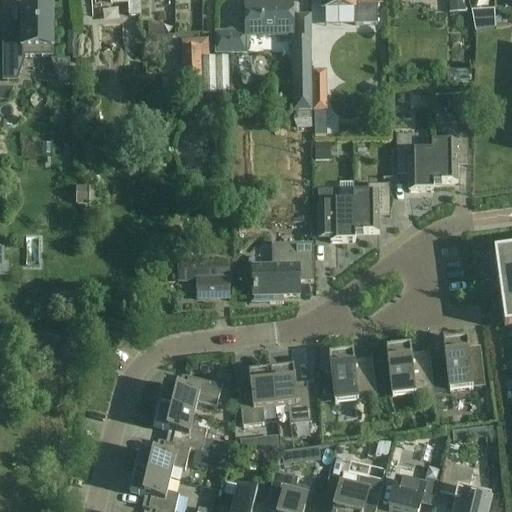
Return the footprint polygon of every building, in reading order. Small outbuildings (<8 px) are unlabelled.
[(140,0),(116,0),(117,4),(128,3),(128,18),(140,17),(140,0)] [(377,4),(380,4),(379,0),(322,0),(323,10),(355,9),(355,27),(377,26),(377,4)] [(464,13),(463,0),(450,0),(450,13),(464,13)] [(312,114),(312,105),(312,93),(312,91),(312,74),(311,18),(297,18),(297,24),(293,25),(293,4),(246,5),(246,33),(215,33),(214,56),(246,56),(246,40),(293,39),(293,54),(298,54),(299,105),(299,114),(312,114)] [(22,31),(2,31),(3,83),(16,82),(23,63),(23,58),(52,58),(52,12),(46,12),(46,8),(28,8),(28,12),(22,12),(22,31)] [(478,30),(492,29),(492,13),(477,13),(478,30)] [(163,27),(147,28),(148,39),(164,38),(163,27)] [(183,82),(201,81),(199,49),(181,50),(183,82)] [(241,79),(240,83),(243,86),(246,88),(250,86),(252,83),(251,79),(248,76),(244,77),(241,79)] [(13,89),(0,89),(0,101),(9,102),(13,89)] [(320,93),(312,93),(312,105),(312,114),(326,113),(326,99),(320,93)] [(299,114),(296,114),(297,130),(313,130),(312,114),(299,114)] [(408,194),(432,194),(431,146),(431,154),(418,154),(417,137),(395,138),(396,178),(408,178),(408,194)] [(446,145),(431,146),(432,194),(433,194),(433,186),(456,185),(456,169),(468,169),(467,137),(445,137),(446,145)] [(330,147),(314,147),(314,163),(330,163),(330,147)] [(367,196),(353,196),(354,244),(355,244),(354,236),(378,236),(378,220),(390,219),(389,187),(367,188),(367,196)] [(89,189),(76,189),(76,205),(89,205),(89,189)] [(330,245),(354,244),(353,196),(353,204),(339,205),(339,192),(317,193),(318,229),(330,229),(330,245)] [(273,269),(252,269),(253,306),(283,306),(283,299),(298,298),(298,283),(311,283),(310,248),(273,249),(273,269)] [(511,254),(493,257),(504,332),(511,330),(511,254)] [(229,300),(227,264),(177,266),(178,282),(196,282),(197,302),(229,300)] [(467,343),(443,345),(448,393),(484,389),(480,355),(468,356),(467,343)] [(410,349),(386,352),(391,400),(414,397),(416,413),(435,411),(429,361),(411,363),(410,349)] [(353,356),(329,358),(334,406),(376,402),(372,367),(354,369),(353,356)] [(293,371),(271,373),(275,410),(287,408),(289,428),(311,426),(307,385),(306,385),(306,391),(295,393),(293,371)] [(262,411),(275,410),(271,373),(248,376),(251,398),(239,399),(239,393),(238,393),(242,429),(264,427),(262,411)] [(163,387),(158,409),(194,417),(197,405),(216,410),(221,388),(182,379),(182,380),(187,381),(185,392),(163,387)] [(431,380),(433,394),(445,393),(443,379),(431,380)] [(158,444),(190,452),(195,453),(197,453),(201,454),(206,433),(191,429),(194,417),(158,409),(153,430),(174,436),(172,447),(158,444)] [(452,444),(467,443),(466,433),(450,434),(452,444)] [(258,440),(240,442),(241,456),(259,454),(258,440)] [(139,452),(134,474),(170,482),(173,470),(185,473),(190,452),(158,444),(164,446),(161,457),(139,452)] [(377,446),(374,457),(386,458),(389,446),(377,446)] [(283,467),(299,465),(298,452),(281,454),(283,467)] [(195,453),(192,466),(221,473),(224,460),(201,454),(197,453),(195,453)] [(487,511),(490,500),(468,494),(473,474),(446,467),(439,496),(455,500),(451,511),(487,511)] [(142,510),(142,511),(146,511),(175,511),(179,497),(167,494),(170,482),(134,474),(129,496),(150,501),(148,511),(142,510)] [(279,511),(278,511),(303,511),(307,500),(306,500),(308,492),(296,489),(298,481),(274,475),(267,503),(264,511),(265,511),(267,509),(279,511)] [(370,511),(375,511),(382,486),(359,480),(356,492),(340,488),(337,501),(335,501),(332,511),(363,511),(364,510),(370,511)] [(395,482),(388,511),(418,511),(420,508),(432,510),(438,485),(425,482),(423,489),(395,482)] [(220,511),(264,511),(267,503),(257,504),(261,491),(241,486),(236,507),(220,509),(220,511)]
